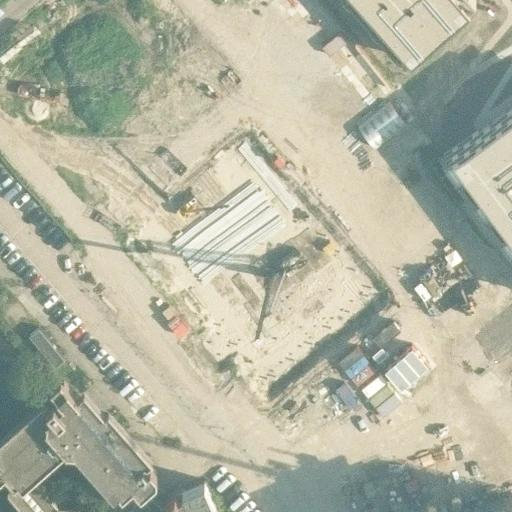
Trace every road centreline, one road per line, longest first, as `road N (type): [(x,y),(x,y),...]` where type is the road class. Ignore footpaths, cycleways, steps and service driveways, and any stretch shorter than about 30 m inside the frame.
road 1 (residential): [(511,404),(400,289),(320,184),(269,96),(187,0)]
road 2 (residential): [(200,440),(0,210)]
